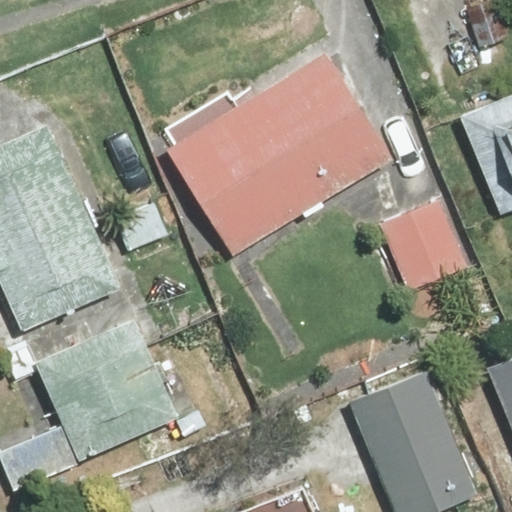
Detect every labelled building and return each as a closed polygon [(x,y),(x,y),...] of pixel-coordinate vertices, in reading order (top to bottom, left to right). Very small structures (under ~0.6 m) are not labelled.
[(229,256),(385,157),(316,49),(160,148),(229,256)] [(511,91),(457,113),(497,214),(511,208),(511,91)] [(119,289),(40,123),(0,142),(0,284),(23,334),(119,289)] [(439,194),(378,220),(409,292),(470,266),(439,194)] [(157,196),(114,216),(131,253),(174,232),(157,196)] [(136,321),(34,363),(74,460),(176,418),(136,321)] [(509,359),(486,368),(511,430),(511,321),(496,328),(509,359)] [(426,366),(347,398),(393,511),(426,511),(478,491),(426,366)]
